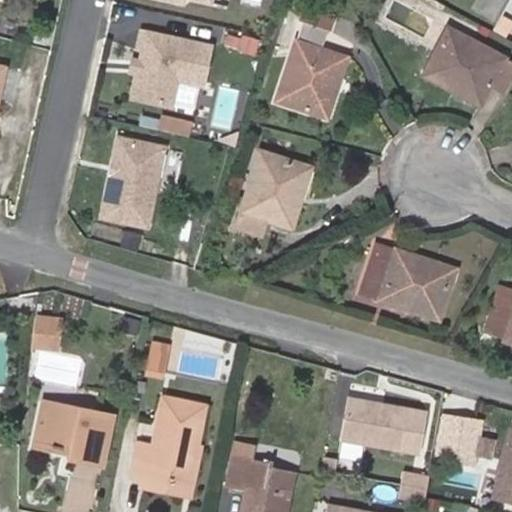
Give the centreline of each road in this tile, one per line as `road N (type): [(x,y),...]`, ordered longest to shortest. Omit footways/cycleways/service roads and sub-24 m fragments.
road 1 (residential): [(35,252),(511,393)]
road 2 (residential): [(35,252),(90,0)]
